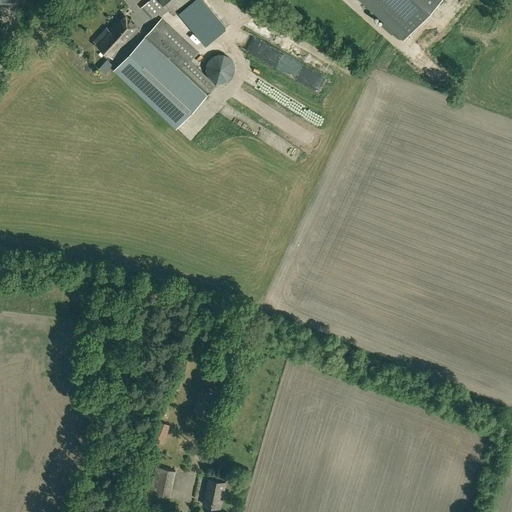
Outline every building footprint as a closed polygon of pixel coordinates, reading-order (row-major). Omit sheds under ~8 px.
[(149,0),(141,7),(149,16),(150,18),(152,16),(154,15),(156,16),(159,13),(149,0)] [(229,26),(222,16),(215,8),(212,10),(203,0),(160,0),(169,10),(174,16),(181,10),(207,43),(229,26)] [(363,0),(405,37),(438,0),(363,0)] [(107,27),(94,41),(113,59),(140,29),(123,13),(108,29),(107,27)] [(217,85),(190,61),(198,52),(162,19),(141,42),(204,99),(217,85)] [(375,24),(391,37),(395,32),(379,19),(375,24)] [(141,42),(114,69),(177,129),(204,99),(141,42)] [(233,71),(233,69),(232,66),(231,63),(229,62),(227,60),(225,59),(223,58),(219,58),(215,59),(213,61),(211,63),(209,65),(208,67),(208,71),(208,74),(209,77),(210,79),(212,80),(216,83),(218,83),(221,84),(223,83),(227,82),(230,80),(232,76),(233,74),(233,71)] [(320,77),(314,86),(322,91),(328,82),(320,77)] [(285,104),(303,113),(306,106),(288,97),(285,104)] [(201,418),(212,392),(203,388),(191,414),(201,418)] [(170,428),(171,426),(156,421),(149,437),(164,444),(170,428)] [(176,471),(156,467),(151,492),(171,496),(176,471)] [(220,508),(226,482),(209,479),(204,504),(220,508)]
